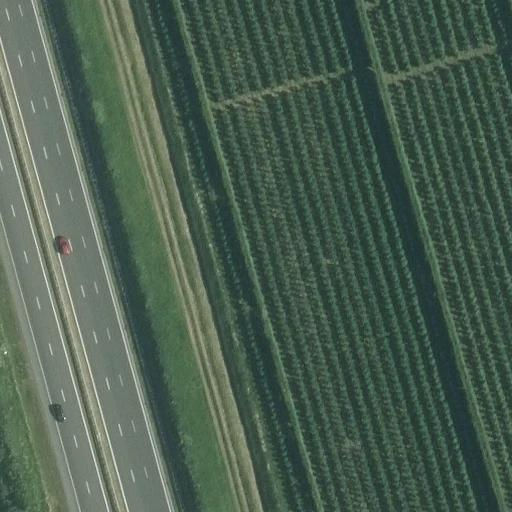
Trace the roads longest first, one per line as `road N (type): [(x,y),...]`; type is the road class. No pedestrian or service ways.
road 1 (trunk): [(140,511),(2,0)]
road 2 (trunk): [(0,165),(91,511)]
